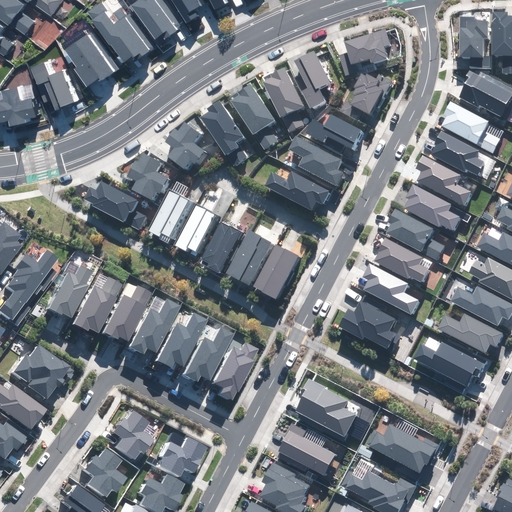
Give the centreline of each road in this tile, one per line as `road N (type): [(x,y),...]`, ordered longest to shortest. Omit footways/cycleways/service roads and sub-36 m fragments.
road 1 (residential): [(340,0),(223,51),(105,133),(61,154),(0,167)]
road 2 (residential): [(343,241),(426,73),(421,0)]
road 3 (residential): [(240,439),(343,241)]
road 4 (residential): [(121,376),(106,382),(13,511)]
road 5 (residential): [(343,241),(215,172)]
road 6 (residential): [(240,439),(121,376)]
road 7 (residential): [(451,511),(511,396)]
